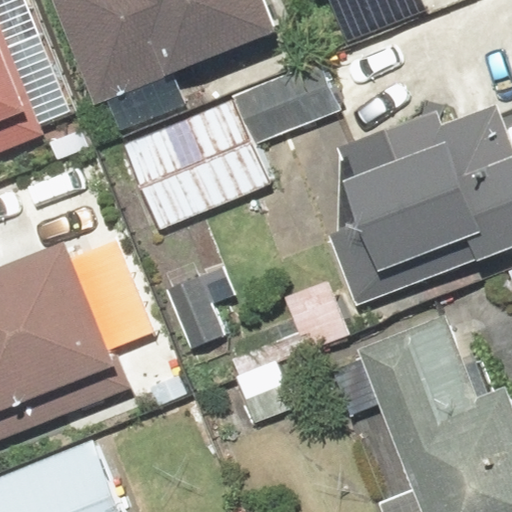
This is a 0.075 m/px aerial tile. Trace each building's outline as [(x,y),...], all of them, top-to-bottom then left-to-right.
[(0,0),(0,161),(69,134),(16,0),(0,0)] [(306,24),(296,0),(73,0),(114,101),(306,24)] [(354,110),(338,65),(137,140),(170,227),(287,183),(271,141),(354,110)] [(359,138),(363,149),(349,155),(359,179),(347,184),(363,224),(345,231),(374,306),(511,252),(511,106),(460,126),(450,102),(359,138)] [(99,229),(0,268),(0,369),(15,407),(149,353),(99,229)] [(240,335),(215,277),(181,291),(206,350),(240,335)] [(366,331),(346,277),(304,293),(312,314),(242,341),(271,418),(308,404),(291,359),(366,331)] [(369,414),(401,401),(433,482),(394,498),(400,511),(511,511),(511,390),(500,395),(466,310),(347,357),(369,414)] [(0,511),(138,511),(112,443),(0,486),(0,511)]
